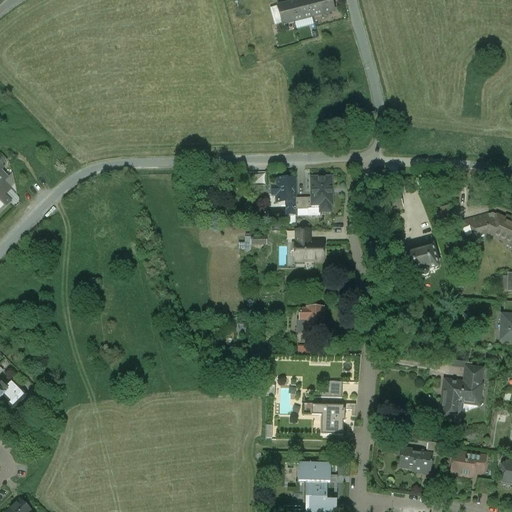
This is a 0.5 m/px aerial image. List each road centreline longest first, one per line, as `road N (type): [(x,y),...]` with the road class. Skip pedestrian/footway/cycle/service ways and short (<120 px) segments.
road 1 (residential): [(0,253),(95,167),(373,157)]
road 2 (residential): [(358,495),(368,355),(348,215),(373,157)]
road 3 (unclassified): [(373,157),(382,111),(352,0)]
